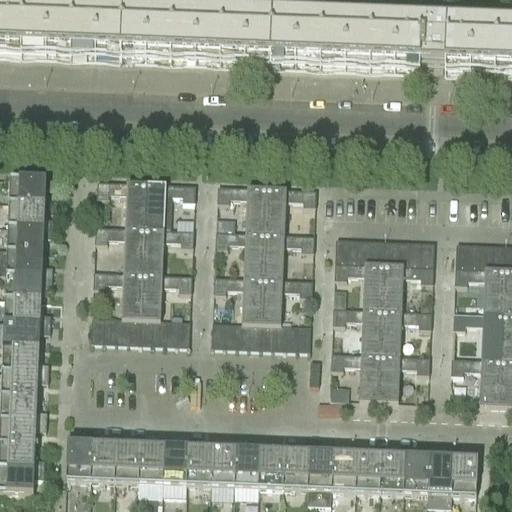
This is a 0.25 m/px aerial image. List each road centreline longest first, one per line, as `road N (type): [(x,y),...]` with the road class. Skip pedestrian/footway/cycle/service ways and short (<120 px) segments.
road 1 (tertiary): [(511,124),(0,105)]
road 2 (residential): [(297,431),(81,421),(81,376),(98,363),(283,374),(299,390)]
road 3 (residential): [(511,442),(297,431)]
road 4 (residential): [(323,231),(511,238)]
